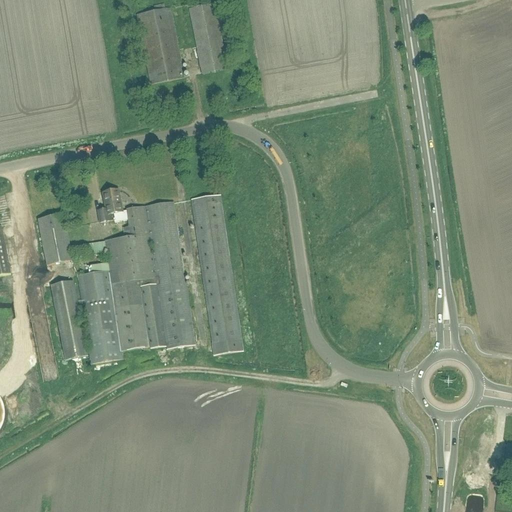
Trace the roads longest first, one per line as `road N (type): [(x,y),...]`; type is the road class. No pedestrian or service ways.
road 1 (unclassified): [(0,170),(217,126),(247,133),(285,169),(315,339),(356,374),(417,383)]
road 2 (track): [(345,368),(327,385),(194,370),(139,376),(0,457)]
road 3 (secondary): [(444,291),(403,0)]
